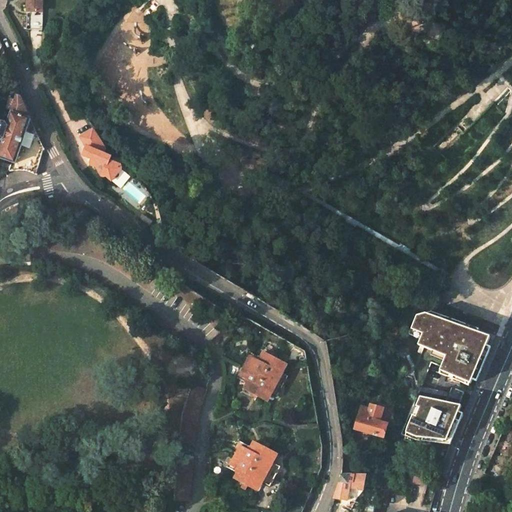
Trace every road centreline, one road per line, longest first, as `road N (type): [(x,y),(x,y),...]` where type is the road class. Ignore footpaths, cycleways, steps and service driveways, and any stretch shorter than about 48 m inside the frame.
road 1 (unclassified): [(317,511),(334,457),(315,348),(70,181)]
road 2 (trunk): [(0,316),(37,261),(229,70),(313,0)]
road 3 (trunk): [(266,0),(0,254)]
road 4 (track): [(168,372),(160,431),(129,468),(66,476),(9,467),(0,458)]
road 5 (track): [(0,283),(53,279),(83,287),(115,310),(155,366),(168,372),(187,365)]
road 6 (residential): [(70,181),(0,19)]
road 7 (tertiary): [(451,511),(497,378)]
